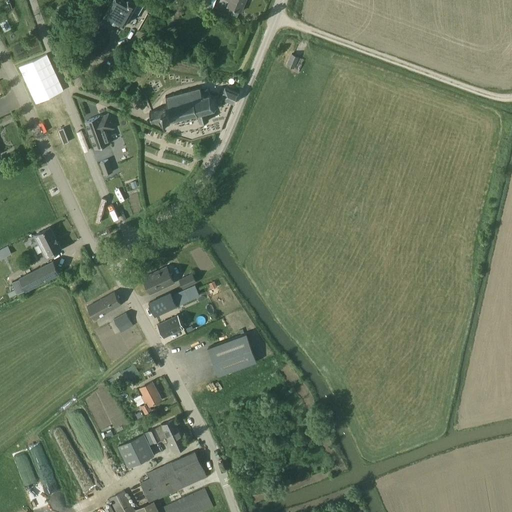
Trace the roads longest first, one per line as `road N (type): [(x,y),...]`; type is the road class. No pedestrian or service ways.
road 1 (residential): [(133,240),(190,195),(220,148),(283,0)]
road 2 (residential): [(133,240),(110,210),(30,0)]
road 3 (residential): [(225,486),(116,256)]
road 4 (track): [(275,19),(487,100),(511,99)]
road 5 (residential): [(116,256),(87,238),(0,51)]
